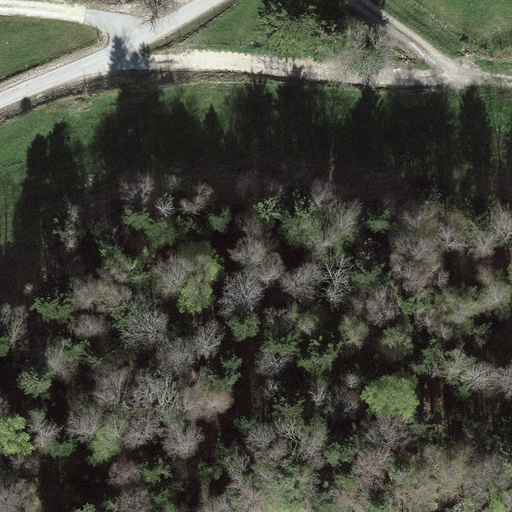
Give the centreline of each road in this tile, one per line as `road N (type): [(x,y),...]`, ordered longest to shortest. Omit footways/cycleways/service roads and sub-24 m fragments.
road 1 (track): [(93,61),(189,57),(464,79)]
road 2 (track): [(0,3),(96,16),(151,34)]
road 3 (track): [(357,0),(464,79)]
